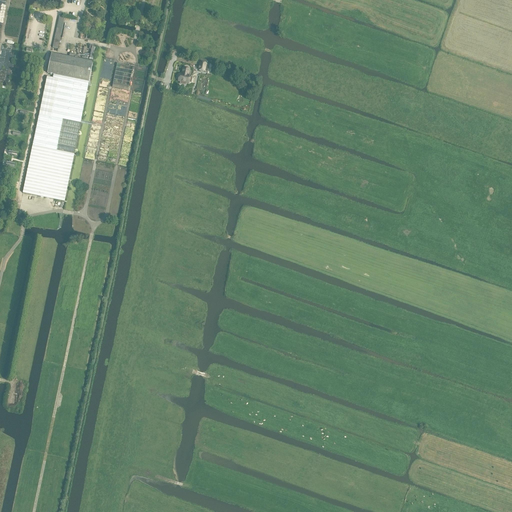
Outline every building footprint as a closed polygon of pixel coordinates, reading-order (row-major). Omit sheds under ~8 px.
[(59,17),(53,48),(58,49),(65,18),(59,17)] [(52,53),(48,73),(89,82),(93,62),(52,53)] [(200,63),(198,70),(204,71),(207,71),(209,65),(205,64),(206,64),(200,63)] [(180,74),(178,81),(180,82),(180,84),(186,85),(186,83),(189,83),(191,83),(192,77),(190,77),(189,76),(190,70),(183,69),(182,74),(180,74)] [(48,73),(23,193),(64,202),(89,82),(48,73)]
